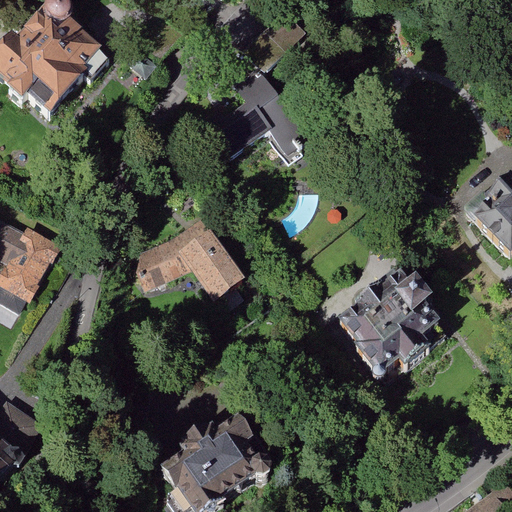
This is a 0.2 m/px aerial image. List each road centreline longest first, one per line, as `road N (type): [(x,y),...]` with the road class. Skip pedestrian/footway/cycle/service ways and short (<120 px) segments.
road 1 (residential): [(261,0),(230,13),(110,195),(33,486),(8,511)]
road 2 (unknown): [(364,511),(366,463),(356,435),(314,384),(257,381),(205,403)]
road 3 (residential): [(511,435),(414,511)]
